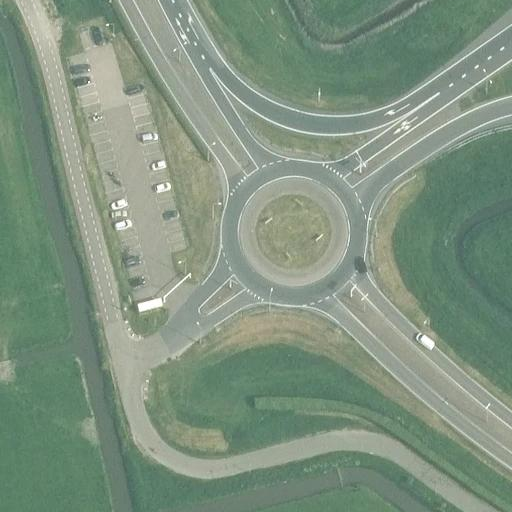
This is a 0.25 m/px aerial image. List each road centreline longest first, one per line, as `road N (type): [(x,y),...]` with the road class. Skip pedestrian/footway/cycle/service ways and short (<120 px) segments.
road 1 (unclassified): [(482,511),(377,448),(305,451),(216,472),(183,468),(143,433),(124,369)]
road 2 (unclassified): [(27,0),(45,37),(124,369)]
road 3 (secondary): [(315,296),(511,458)]
road 4 (motorway): [(414,111),(334,126),(292,121),(202,67)]
road 5 (primary): [(124,0),(242,192)]
road 6 (secondary): [(511,418),(447,368),(348,270)]
road 7 (motorway): [(356,213),(382,177),(428,145),(511,108)]
road 8 (primary): [(269,172),(202,67)]
